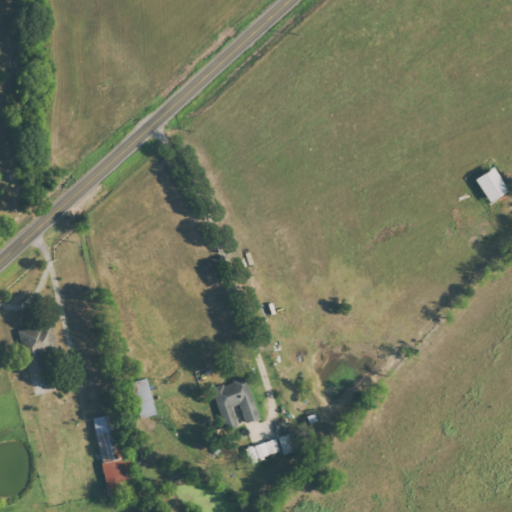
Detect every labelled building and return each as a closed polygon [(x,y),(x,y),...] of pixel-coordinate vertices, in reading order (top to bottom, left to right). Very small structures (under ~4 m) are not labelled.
[(472,179),(487,203),(506,191),(491,168),(472,179)] [(43,371),(39,353),(57,349),(49,320),(15,329),(27,375),(43,371)] [(259,418),(243,378),(210,390),(222,421),(234,417),(230,408),(238,405),(245,424),(259,418)] [(154,415),(145,379),(130,383),(139,419),(154,415)] [(257,459),(280,452),(281,456),(297,451),(291,433),(275,438),(275,439),(253,446),(257,459)]
